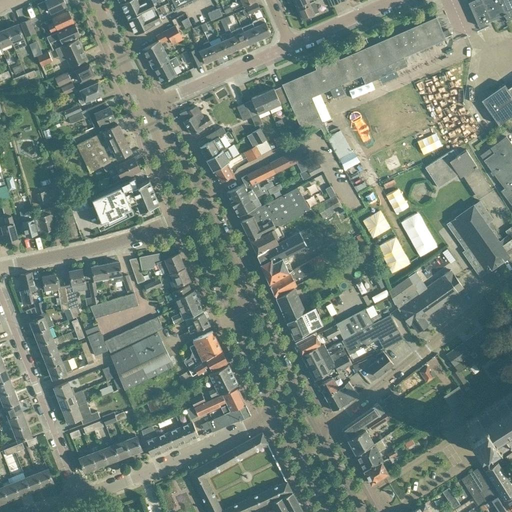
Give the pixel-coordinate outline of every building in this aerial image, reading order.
[(45,0),(37,4),(40,10),(48,6),(51,13),(66,6),(63,0),(45,0)] [(147,0),(139,4),(137,0),(127,0),(121,3),(128,18),(135,34),(153,25),(162,21),(160,17),(167,13),(160,0),(147,0)] [(314,1),(313,0),(293,0),(297,8),(314,1)] [(511,0),(472,0),(468,2),(478,26),(503,15),(503,16),(504,16),(506,20),(505,21),(505,22),(509,20),(509,19),(511,17),(511,0)] [(319,12),(314,1),(297,8),(302,19),(319,12)] [(257,3),(246,8),(248,14),(259,9),(257,3)] [(69,11),(52,19),(54,22),(48,25),(51,33),(74,22),(69,11)] [(252,22),(254,27),(254,26),(259,39),(271,34),(263,17),(252,22)] [(282,84),(282,86),(289,100),(304,136),(319,128),(324,136),(330,134),(324,121),(320,123),(308,96),(329,87),(333,98),(344,93),(339,82),(360,73),(365,84),(407,65),(402,54),(405,53),(406,55),(414,52),(413,50),(444,36),(445,39),(446,39),(445,38),(442,32),(436,17),(435,17),(436,18),(338,60),(337,57),(338,57),(338,56),(314,66),(315,67),(316,66),(317,70),(283,85),(282,84)] [(26,36),(35,32),(30,19),(20,23),(26,36)] [(252,22),(241,27),(249,44),(259,39),(254,26),(254,27),(252,22)] [(241,27),(235,30),(234,27),(231,23),(227,25),(238,48),(249,44),(241,27)] [(7,29),(12,42),(15,49),(26,45),(24,38),(18,24),(17,24),(18,25),(7,29)] [(59,39),(62,44),(80,35),(75,24),(47,37),(50,43),(59,39)] [(169,38),(171,42),(173,45),(183,39),(175,25),(156,36),(158,40),(142,49),(153,68),(169,59),(160,43),(169,38)] [(227,25),(223,26),(227,34),(225,34),(227,38),(222,41),(221,41),(227,53),(238,48),(227,25)] [(12,42),(7,29),(7,28),(6,28),(6,29),(0,31),(0,44),(1,47),(12,42)] [(448,29),(442,32),(445,38),(451,35),(451,36),(452,35),(451,34),(450,35),(448,29)] [(220,37),(209,41),(209,42),(216,58),(227,53),(221,41),(222,41),(220,37)] [(78,39),(61,46),(66,58),(67,58),(71,66),(87,59),(78,39)] [(209,41),(208,41),(203,43),(205,48),(199,51),(204,63),(205,63),(207,64),(209,63),(210,61),(216,58),(209,42),(209,41)] [(52,61),(47,51),(36,56),(41,66),(52,61)] [(189,54),(194,67),(202,64),(198,55),(196,51),(189,54)] [(176,75),(173,68),(180,64),(176,56),(169,59),(153,68),(161,83),(176,75)] [(77,76),(80,81),(94,75),(89,64),(68,74),(68,72),(55,78),(59,86),(69,81),(68,80),(70,79),(77,76)] [(15,74),(24,70),(21,65),(12,68),(15,74)] [(7,71),(0,73),(0,77),(0,78),(0,77),(0,79),(0,81),(10,77),(7,71)] [(34,71),(26,74),(27,77),(26,78),(27,81),(36,77),(34,71)] [(27,81),(26,78),(27,77),(26,74),(16,78),(19,84),(27,81)] [(85,102),(86,103),(91,101),(90,99),(103,93),(98,82),(80,90),(82,96),(78,98),(81,104),(85,102)] [(75,89),(72,83),(61,88),(64,94),(75,89)] [(481,100),(498,124),(511,114),(511,86),(508,89),(504,83),(503,84),(502,84),(502,85),(500,87),(499,86),(499,87),(481,100)] [(289,100),(282,86),(274,90),(274,88),(262,93),(269,109),(289,100)] [(269,109),(262,93),(251,98),(252,100),(245,103),(251,117),(255,126),(262,123),(258,114),(269,109)] [(100,103),(86,109),(94,127),(114,118),(109,106),(102,109),(100,103)] [(236,106),(243,121),(251,117),(245,103),(236,106)] [(64,111),(66,117),(81,111),(78,105),(64,111)] [(188,109),(179,113),(192,134),(204,127),(211,123),(207,115),(204,117),(197,106),(188,111),(188,109)] [(81,111),(68,117),(71,123),(83,117),(81,111)] [(355,114),(363,139),(371,137),(364,112),(355,114)] [(281,120),(275,122),(278,128),(284,125),(281,120)] [(131,151),(118,124),(76,144),(90,172),(103,166),(114,160),(131,151)] [(354,150),(356,155),(360,153),(348,126),(336,131),(346,154),(354,150)] [(439,126),(419,134),(427,154),(447,146),(439,126)] [(217,129),(221,135),(226,132),(222,127),(217,129)] [(266,139),(260,128),(252,133),(258,144),(266,139)] [(206,159),(222,150),(226,148),(219,136),(221,135),(217,129),(206,136),(209,142),(199,147),(206,159)] [(281,143),(290,140),(287,132),(278,135),(281,143)] [(511,144),(506,136),(494,145),(490,148),(493,152),(483,160),(504,188),(500,191),(511,206),(511,144)] [(261,155),(257,148),(250,152),(254,159),(261,155)] [(274,173),(287,166),(300,160),(300,158),(301,156),(298,149),(270,163),(274,173)] [(456,155),(454,152),(452,149),(424,167),(437,187),(458,174),(462,175),(475,196),(485,189),(474,172),(478,170),(476,166),(465,149),(456,155)] [(213,170),(227,162),(229,161),(222,150),(206,159),(213,170)] [(365,155),(351,161),(359,181),(373,175),(365,155)] [(314,165),(309,156),(303,159),(302,159),(300,160),(304,170),(314,165)] [(116,166),(114,160),(103,166),(105,171),(113,167),(116,172),(118,171),(122,178),(140,169),(134,157),(116,166)] [(233,174),(227,162),(213,170),(220,182),(233,174)] [(270,163),(258,169),(263,178),(274,173),(270,163)] [(307,169),(311,176),(322,170),(319,164),(313,167),(313,166),(307,169)] [(38,233),(27,194),(24,195),(19,175),(12,177),(9,167),(3,168),(11,199),(22,196),(28,219),(22,221),(26,236),(38,233)] [(258,169),(246,175),(251,184),(258,181),(263,178),(258,169)] [(159,204),(149,180),(136,185),(133,178),(135,177),(134,176),(134,177),(133,174),(90,193),(91,196),(101,221),(108,218),(110,224),(127,216),(124,210),(130,207),(131,208),(130,203),(136,201),(140,211),(159,204)] [(232,204),(253,193),(252,191),(261,187),(258,181),(251,184),(246,175),(241,177),(244,183),(226,192),(232,204)] [(0,200),(1,201),(4,215),(14,212),(7,185),(0,186),(0,200)] [(263,186),(261,187),(252,191),(253,193),(232,204),(238,215),(247,211),(260,204),(256,197),(266,192),(263,186)] [(330,197),(335,194),(331,186),(325,188),(330,197)] [(278,225),(310,209),(297,187),(261,206),(260,204),(247,211),(250,217),(241,221),(250,240),(278,225)] [(377,211),(391,205),(382,187),(368,193),(377,211)] [(44,191),(37,193),(40,204),(47,202),(44,191)] [(316,206),(323,218),(342,207),(335,195),(316,206)] [(511,226),(505,231),(507,235),(498,242),(486,224),(492,219),(479,200),(459,215),(457,212),(454,214),(456,217),(455,217),(455,218),(447,224),(465,250),(463,252),(480,276),(486,272),(485,270),(490,267),(491,268),(509,256),(507,254),(511,250),(511,226)] [(386,235),(404,224),(393,206),(375,217),(386,235)] [(54,228),(48,207),(37,210),(43,231),(54,228)] [(0,242),(18,238),(11,215),(0,217),(0,221),(3,233),(0,234),(0,242)] [(77,235),(72,215),(61,218),(66,237),(77,235)] [(331,242),(327,234),(325,232),(328,230),(322,219),(276,243),(257,254),(269,282),(292,270),(289,264),(331,242)] [(257,254),(276,243),(277,242),(276,239),(284,235),(278,225),(250,240),(257,254)] [(391,242),(407,268),(424,257),(408,232),(391,242)] [(140,257),(142,269),(155,267),(154,263),(156,263),(159,269),(162,268),(164,274),(175,269),(184,265),(178,253),(164,259),(161,260),(159,254),(140,257)] [(297,286),(296,286),(292,278),(294,277),(295,279),(313,269),(312,267),(325,260),(322,254),(292,270),(269,282),(276,298),(297,286)] [(129,259),(137,283),(144,281),(136,258),(129,259)] [(119,261),(105,264),(108,277),(121,274),(119,261)] [(108,277),(105,264),(91,266),(94,280),(108,277)] [(68,302),(75,301),(77,300),(76,291),(86,289),(82,268),(69,271),(70,278),(68,278),(70,285),(65,286),(68,302)] [(176,286),(190,280),(185,268),(167,275),(170,281),(173,280),(176,286)] [(457,292),(456,291),(462,286),(450,270),(418,292),(415,289),(416,288),(408,277),(388,290),(395,304),(395,303),(398,308),(397,308),(408,324),(411,322),(418,331),(427,325),(422,317),(442,303),(442,304),(443,304),(444,303),(445,302),(446,302),(445,301),(457,292)] [(30,290),(36,289),(32,272),(20,275),(23,291),(20,291),(22,304),(32,301),(30,290)] [(60,304),(68,302),(65,286),(59,286),(58,280),(56,280),(55,273),(42,276),(45,290),(52,288),(53,296),(59,294),(59,297),(56,297),(57,304),(60,304)] [(126,290),(133,288),(128,275),(122,277),(126,290)] [(306,312),(295,290),(305,285),(306,286),(314,282),(311,277),(296,286),(297,286),(276,298),(287,322),(306,312)] [(163,285),(160,278),(144,285),(148,292),(163,285)] [(95,282),(88,283),(91,297),(98,296),(95,282)] [(178,307),(198,298),(194,290),(191,291),(189,285),(178,289),(180,293),(175,295),(176,297),(174,298),(178,307)] [(134,292),(128,294),(131,307),(138,305),(134,292)] [(131,307),(128,294),(122,296),(125,309),(131,307)] [(125,309),(122,296),(116,298),(119,310),(125,309)] [(119,310),(116,298),(109,300),(113,312),(119,310)] [(203,310),(198,298),(178,307),(180,313),(171,317),(174,323),(203,310)] [(113,312),(109,300),(103,301),(107,314),(113,312)] [(37,313),(45,311),(42,301),(35,303),(37,313)] [(107,314),(103,301),(97,303),(101,316),(107,314)] [(101,316),(97,303),(90,306),(95,318),(101,316)] [(302,355),(324,343),(325,344),(331,341),(329,338),(340,333),(343,339),(382,319),(375,304),(320,332),(312,336),(297,344),(302,355)] [(26,311),(28,316),(37,313),(34,307),(26,311)] [(69,308),(73,318),(79,316),(75,307),(69,308)] [(294,339),(322,324),(315,307),(306,312),(287,322),(294,339)] [(210,324),(204,312),(191,318),(193,324),(187,327),(190,333),(210,324)] [(39,318),(38,316),(37,313),(28,316),(30,322),(39,318)] [(38,316),(39,318),(30,322),(31,322),(35,333),(34,333),(48,328),(54,326),(49,314),(47,315),(46,313),(38,316)] [(339,373),(333,363),(347,355),(363,347),(363,348),(367,346),(367,345),(378,339),(383,348),(403,338),(390,315),(383,319),(382,319),(343,339),(326,348),(325,344),(324,343),(302,355),(315,379),(319,385),(339,373)] [(81,327),(87,325),(83,316),(78,319),(81,327)] [(151,319),(157,331),(163,328),(157,316),(151,319)] [(71,321),(75,331),(78,330),(77,328),(80,327),(81,328),(77,319),(71,321)] [(151,333),(157,331),(151,319),(145,321),(151,333)] [(151,333),(145,321),(140,324),(145,336),(151,333)] [(145,336),(140,324),(134,327),(140,339),(145,336)] [(84,337),(81,328),(80,327),(77,328),(78,330),(75,331),(78,339),(84,337)] [(140,339),(134,327),(128,329),(134,341),(140,339)] [(53,339),(48,328),(34,333),(35,334),(35,333),(39,344),(39,345),(53,339)] [(134,341),(128,329),(123,332),(128,344),(134,341)] [(487,343),(490,340),(482,329),(466,340),(474,352),(475,351),(477,355),(473,357),(480,367),(492,358),(495,361),(501,357),(494,348),(492,350),(487,343)] [(87,336),(95,355),(107,350),(100,330),(87,336)] [(197,365),(221,350),(212,330),(192,339),(195,344),(189,346),(195,359),(197,365)] [(110,355),(125,389),(174,365),(157,332),(110,355)] [(128,344),(123,332),(117,335),(122,347),(128,344)] [(122,347),(117,335),(111,337),(117,349),(122,347)] [(401,342),(405,348),(414,343),(410,336),(401,342)] [(117,349),(111,337),(104,341),(110,352),(117,349)] [(57,350),(53,339),(39,345),(40,345),(44,355),(43,356),(57,350)] [(80,344),(84,353),(87,352),(86,351),(89,349),(86,341),(80,344)] [(446,354),(454,366),(471,354),(463,343),(446,354)] [(94,362),(89,349),(86,351),(87,352),(84,353),(88,364),(94,362)] [(62,362),(57,350),(43,356),(44,356),(48,367),(62,362)] [(221,350),(197,365),(194,367),(197,372),(198,374),(206,369),(205,367),(209,365),(212,371),(227,363),(221,350)] [(368,366),(377,377),(393,364),(383,351),(376,355),(379,358),(368,366)] [(345,383),(348,381),(348,380),(350,378),(344,367),(351,363),(347,355),(333,363),(339,373),(319,385),(325,396),(344,385),(345,383)] [(68,359),(62,362),(48,367),(53,378),(52,378),(52,379),(72,371),(68,359)] [(197,365),(195,359),(192,361),(191,359),(189,361),(187,359),(183,361),(189,370),(194,367),(197,365)] [(83,360),(77,362),(79,368),(86,365),(83,360)] [(238,384),(228,365),(209,374),(216,388),(209,392),(211,398),(238,384)] [(107,379),(113,377),(108,366),(102,368),(107,379)] [(356,372),(365,386),(374,380),(364,366),(356,372)] [(194,367),(189,370),(192,375),(197,372),(194,367)] [(5,368),(0,369),(0,382),(9,379),(5,368)] [(460,383),(465,380),(458,370),(453,373),(460,383)] [(113,379),(118,389),(123,386),(119,376),(113,379)] [(503,378),(493,385),(498,391),(507,384),(503,378)] [(10,379),(9,379),(0,382),(0,395),(14,390),(13,390),(9,379),(10,379)] [(58,399),(73,393),(74,393),(72,388),(71,388),(68,381),(53,387),(58,399)] [(358,393),(348,381),(345,383),(344,385),(325,396),(333,410),(350,401),(349,400),(351,398),(352,399),(358,393)] [(459,386),(451,391),(459,402),(467,397),(459,386)] [(194,406),(198,415),(205,412),(207,418),(215,414),(213,408),(220,405),(220,404),(226,401),(227,404),(221,407),(224,414),(246,404),(237,387),(223,394),(206,401),(194,406)] [(511,389),(511,390),(511,392),(505,396),(504,395),(502,396),(503,397),(496,402),(495,401),(493,401),(494,403),(487,407),(486,406),(484,407),(485,409),(477,414),(476,412),(474,414),(466,419),(467,421),(465,421),(469,428),(469,430),(468,431),(469,434),(466,436),(475,451),(479,449),(481,452),(482,451),(484,451),(489,458),(490,457),(491,459),(511,444),(511,389)] [(14,390),(0,395),(0,396),(4,407),(18,401),(13,391),(14,390)] [(82,390),(73,394),(73,393),(58,399),(63,411),(86,402),(82,390)] [(459,402),(451,391),(444,396),(452,407),(459,402)] [(191,399),(193,405),(194,406),(206,401),(202,394),(191,399)] [(383,400),(388,408),(396,403),(390,394),(383,400)] [(18,402),(18,401),(4,407),(0,408),(0,409),(4,420),(9,418),(23,413),(23,412),(22,413),(18,402)] [(150,412),(158,409),(155,401),(147,404),(150,412)] [(91,413),(87,402),(86,402),(63,411),(67,423),(80,418),(81,419),(83,424),(100,418),(97,411),(91,413)] [(384,411),(378,403),(342,428),(347,438),(357,433),(355,429),(384,411)] [(250,414),(246,404),(224,414),(207,422),(212,432),(250,414)] [(104,414),(113,411),(111,405),(102,409),(104,414)] [(198,415),(194,406),(193,405),(186,408),(188,412),(191,418),(198,415)] [(124,411),(115,415),(117,418),(115,418),(116,421),(117,421),(126,417),(124,411)] [(384,411),(355,429),(357,433),(347,438),(355,453),(372,442),(366,430),(369,428),(370,429),(389,417),(384,411)] [(23,413),(9,418),(13,429),(27,424),(26,424),(22,413),(23,413)] [(116,421),(115,418),(117,418),(115,415),(103,419),(106,426),(116,421)] [(101,420),(93,424),(94,427),(93,427),(94,430),(104,426),(101,420)] [(198,435),(192,420),(179,426),(186,441),(198,435)] [(27,424),(13,429),(18,441),(32,435),(31,435),(27,424)] [(94,430),(93,427),(94,427),(93,424),(83,427),(86,433),(94,430)] [(186,441),(179,426),(168,431),(174,445),(186,441)] [(79,429),(70,433),(72,439),(81,435),(79,429)] [(174,445),(168,431),(156,436),(162,451),(174,445)] [(268,443),(262,432),(251,438),(242,444),(232,449),(222,454),(222,455),(213,460),(203,465),(189,473),(209,511),(246,511),(250,511),(260,506),(270,501),(280,497),(292,492),(287,481),(275,486),(265,491),(255,495),(245,500),(235,504),(222,510),(206,477),(209,475),(218,470),(228,465),(238,459),(247,454),(257,448),(268,443)] [(130,454),(125,440),(123,436),(118,438),(120,442),(113,445),(119,458),(130,454)] [(136,436),(125,440),(130,454),(130,453),(141,449),(141,450),(136,436)] [(162,451),(156,436),(145,441),(151,455),(162,451)] [(26,441),(28,447),(38,443),(35,437),(26,441)] [(357,456),(365,472),(384,461),(378,451),(386,446),(381,439),(357,456)] [(22,443),(14,446),(15,449),(13,450),(15,452),(24,448),(22,443)] [(119,458),(113,445),(102,449),(107,463),(108,463),(107,462),(118,458),(119,458)] [(15,452),(13,450),(15,449),(14,446),(4,450),(6,456),(15,452)] [(107,463),(102,449),(91,453),(96,467),(96,466),(107,462),(107,463)] [(96,467),(91,453),(80,458),(80,457),(79,457),(84,471),(85,471),(96,466),(96,467)] [(387,459),(384,461),(365,472),(371,483),(384,475),(387,473),(384,468),(390,464),(387,459)] [(511,483),(498,461),(494,464),(485,469),(503,499),(504,499),(504,500),(511,494),(511,483)] [(47,469),(37,473),(42,486),(52,482),(53,482),(48,468),(47,468),(47,469)] [(495,494),(495,493),(490,486),(488,483),(488,482),(486,480),(486,479),(482,474),(482,473),(480,474),(477,469),(476,469),(473,471),(472,472),(469,474),(468,474),(462,478),(479,504),(495,494)] [(30,491),(25,478),(23,473),(12,477),(14,482),(19,495),(30,491),(31,491),(30,491)] [(42,487),(42,486),(37,473),(25,478),(30,491),(41,486),(41,487),(42,487)] [(19,496),(19,495),(14,482),(3,487),(8,499),(19,495),(19,496)] [(8,500),(8,499),(3,487),(0,487),(0,502),(7,500),(8,500)] [(269,511),(302,511),(292,492),(270,502),(275,509),(269,511)] [(489,511),(506,511),(497,496),(492,499),(498,510),(494,511),(492,511),(491,509),(489,511)] [(410,511),(421,511),(422,511),(428,508),(425,503),(418,506),(419,507),(411,511),(410,511)]
